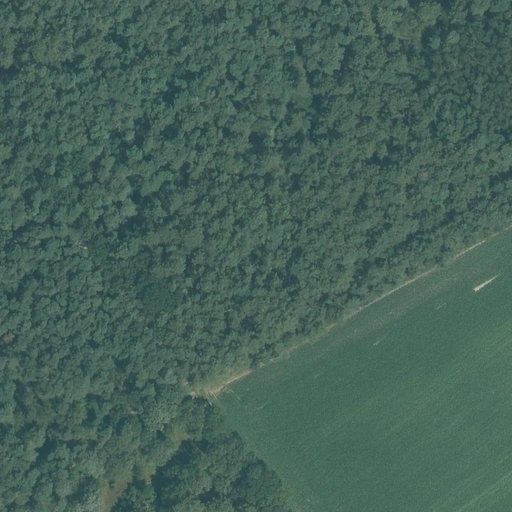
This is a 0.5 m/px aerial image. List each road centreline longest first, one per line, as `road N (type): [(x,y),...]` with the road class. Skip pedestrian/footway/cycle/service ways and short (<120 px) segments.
road 1 (track): [(58,204),(279,511)]
road 2 (track): [(244,0),(186,51),(58,204)]
